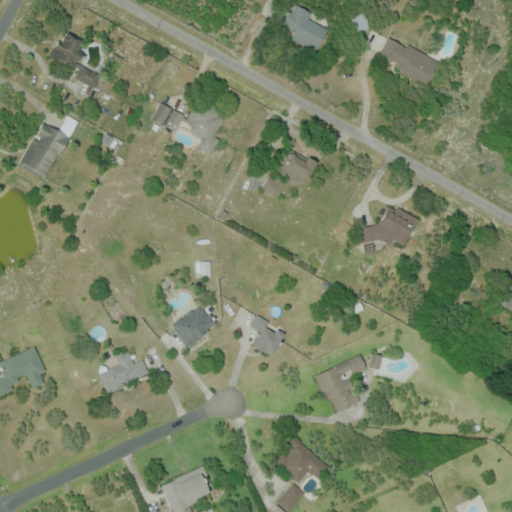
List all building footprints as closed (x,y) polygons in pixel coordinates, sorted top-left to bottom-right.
[(281,24),(293,2),(316,15),(313,20),(329,29),(316,52),(285,35),(288,29),(281,24)] [(366,12),(369,29),(354,32),(350,15),(366,12)] [(87,43),(78,59),(103,72),(95,88),(78,79),(82,71),(66,62),(62,71),(53,66),(56,62),(48,58),(63,30),(87,43)] [(406,47),(408,43),(440,61),(426,88),(392,69),(394,64),(378,54),(388,37),(406,47)] [(109,59),(112,52),(123,58),(119,65),(109,59)] [(186,116),(198,94),(222,105),(220,116),(224,118),(215,136),(219,139),(211,154),(197,146),(201,138),(188,131),(191,125),(182,120),(175,132),(151,118),(161,101),(186,116)] [(42,122),(60,133),(70,116),(79,121),(45,180),(18,164),(42,122)] [(293,148),(317,162),(302,189),(286,180),(276,198),(260,189),(270,171),(278,175),(293,148)] [(390,202),(418,218),(403,246),(385,236),(360,242),(358,227),(378,224),(390,202)] [(511,282),(511,310),(499,303),(511,282)] [(200,315),(208,309),(219,325),(185,347),(169,323),(195,306),(200,315)] [(268,321),(267,324),(283,334),(270,356),(251,345),(260,331),(251,325),(257,314),(268,321)] [(46,371),(38,375),(42,383),(33,387),(25,370),(17,374),(21,382),(0,392),(0,371),(5,369),(1,360),(34,345),(46,371)] [(107,394),(98,374),(115,366),(111,356),(128,348),(133,358),(141,354),(150,374),(107,394)] [(371,352),(382,355),(378,370),(368,367),(371,352)] [(359,353),(367,369),(348,377),(359,402),(341,410),(337,402),(328,406),(313,374),(359,353)] [(329,465),(318,478),(311,472),(300,485),(272,461),(294,435),(329,465)] [(203,464),(212,484),(204,488),(208,497),(176,511),(173,511),(161,484),(203,464)] [(305,493),(289,511),(288,510),(286,511),(272,511),(270,510),(293,483),(305,493)]
